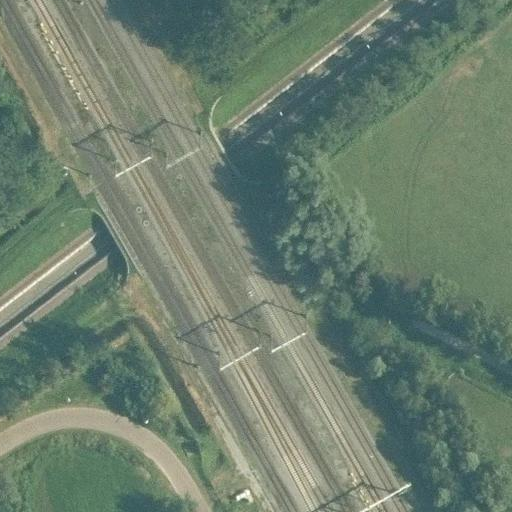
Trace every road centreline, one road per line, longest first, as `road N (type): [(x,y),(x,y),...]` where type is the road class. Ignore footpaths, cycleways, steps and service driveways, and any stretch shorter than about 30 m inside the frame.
road 1 (unclassified): [(0,324),(419,0)]
road 2 (unclassified): [(199,511),(154,448),(117,424),(44,422),(0,446)]
road 3 (track): [(0,388),(143,296)]
